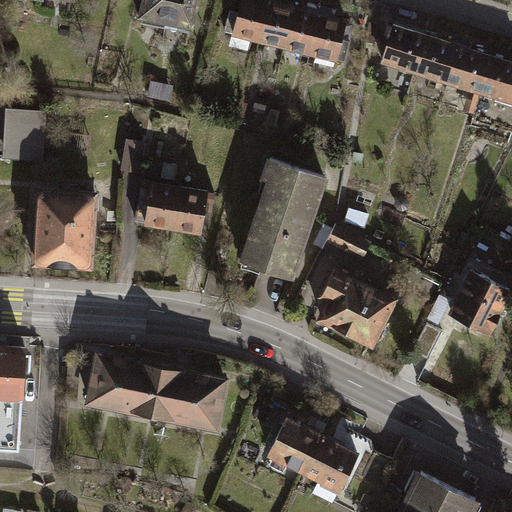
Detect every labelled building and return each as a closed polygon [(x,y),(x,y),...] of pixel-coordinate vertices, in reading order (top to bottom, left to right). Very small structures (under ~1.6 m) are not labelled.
[(201,0),(142,0),(138,20),(194,32),(201,0)] [(241,0),(232,38),(259,44),(269,0),(241,0)] [(282,0),(269,0),(259,44),(285,51),(295,8),(281,4),(282,0)] [(307,11),(295,8),(285,51),(282,63),(309,69),(311,57),(323,7),(309,4),(307,11)] [(336,10),(323,7),(311,57),(318,58),(315,68),(335,73),(338,63),(346,65),(351,42),(343,40),(348,20),(334,17),(336,10)] [(426,36),(393,26),(382,64),(415,74),(426,36)] [(459,46),(426,36),(415,74),(448,83),(459,46)] [(493,56),(459,46),(448,83),(481,93),(493,56)] [(511,62),(493,56),(481,93),(511,102),(511,62)] [(177,89),(151,83),(148,100),(173,106),(177,89)] [(47,114),(8,111),(4,163),(43,166),(47,114)] [(92,138),(74,136),(72,152),(90,154),(92,138)] [(125,172),(140,174),(145,145),(129,142),(125,172)] [(328,178),(267,158),(260,179),(265,180),(240,258),(296,276),(328,178)] [(180,187),(151,183),(144,226),(173,231),(180,187)] [(209,192),(180,187),(173,231),(202,236),(209,192)] [(97,195),(38,192),(34,268),(93,271),(97,195)] [(373,241),(337,224),(325,248),(338,254),(341,248),(364,260),(373,241)] [(400,298),(333,266),(318,298),(326,302),(316,324),(373,352),(400,298)] [(511,302),(511,289),(472,270),(450,313),(496,335),(498,331),(502,329),(506,321),(505,316),(511,302)] [(26,347),(0,345),(0,393),(23,395),(26,347)] [(139,361),(94,353),(84,406),(129,415),(139,361)] [(184,370),(139,361),(129,415),(174,423),(184,370)] [(229,378),(184,370),(174,423),(218,432),(229,378)] [(23,395),(0,393),(0,448),(20,449),(23,395)] [(325,437),(288,418),(268,458),(304,477),(325,437)] [(361,455),(325,437),(304,477),(321,485),(315,496),(335,506),(361,455)] [(474,511),(480,503),(418,472),(397,511),(474,511)]
